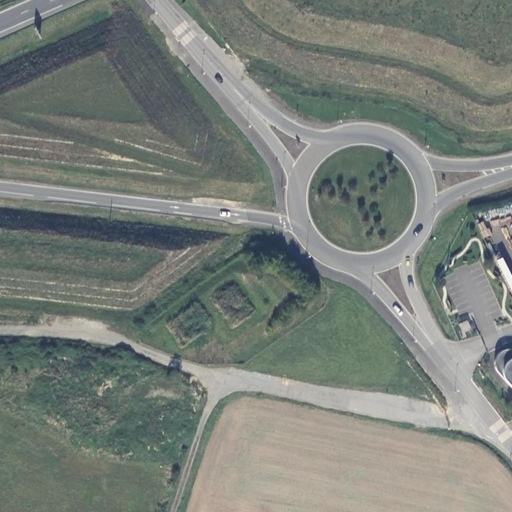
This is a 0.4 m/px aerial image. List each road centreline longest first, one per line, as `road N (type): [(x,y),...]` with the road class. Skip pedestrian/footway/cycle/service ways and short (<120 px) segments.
road 1 (trunk): [(0,186),(299,224)]
road 2 (track): [(224,376),(174,511)]
road 3 (secondary): [(157,0),(239,94)]
road 4 (tertiary): [(435,344),(511,442)]
